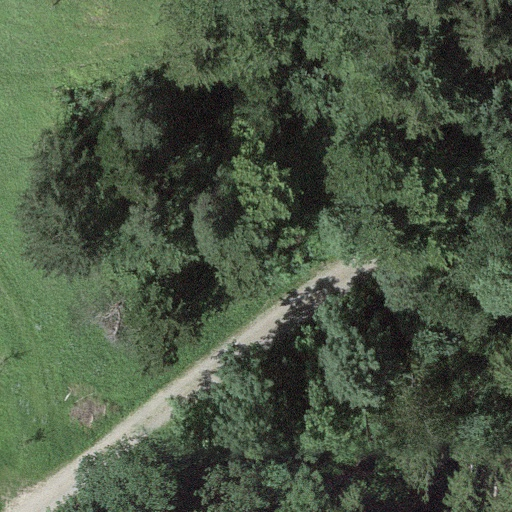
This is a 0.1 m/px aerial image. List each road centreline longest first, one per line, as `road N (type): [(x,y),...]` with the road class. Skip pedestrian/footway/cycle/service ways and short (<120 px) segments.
road 1 (track): [(35,511),(511,131)]
road 2 (track): [(0,265),(72,368),(82,470)]
